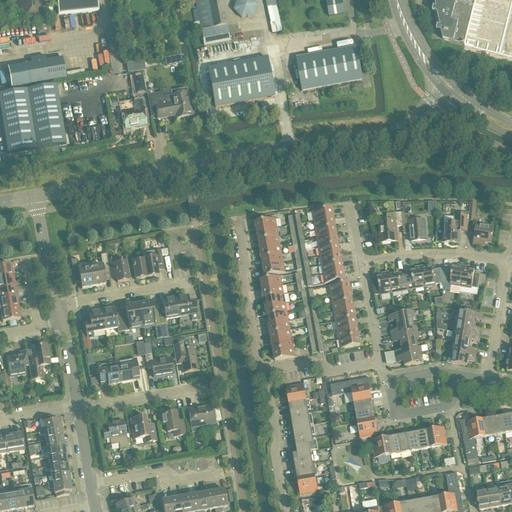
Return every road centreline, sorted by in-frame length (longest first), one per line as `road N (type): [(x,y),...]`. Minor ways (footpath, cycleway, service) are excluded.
road 1 (residential): [(34,197),(385,137),(449,91)]
road 2 (residential): [(265,371),(235,218)]
road 3 (residential): [(54,303),(204,279)]
road 4 (residential): [(75,412),(222,386)]
road 5 (residential): [(510,259),(361,262)]
road 6 (residential): [(88,483),(234,459)]
road 7 (residential): [(286,511),(265,371)]
road 8 (residential): [(488,379),(510,259)]
